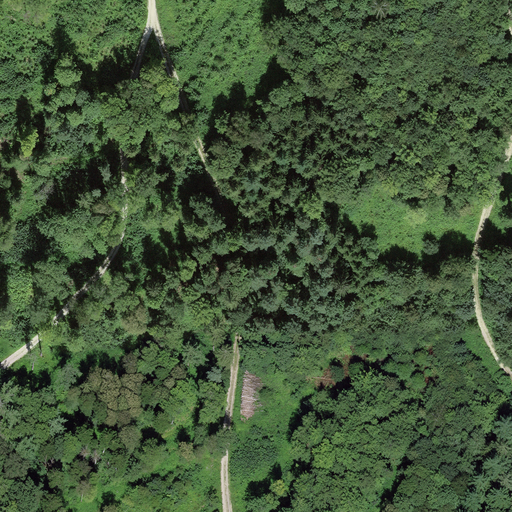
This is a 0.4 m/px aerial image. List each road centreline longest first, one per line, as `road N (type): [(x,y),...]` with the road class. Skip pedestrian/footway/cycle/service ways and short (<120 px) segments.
road 1 (track): [(154,0),(173,77),(242,264),(226,432),(228,511)]
road 2 (track): [(0,367),(113,242),(125,208),(122,119),(153,8)]
road 3 (track): [(511,146),(477,246),(475,299),(511,379)]
